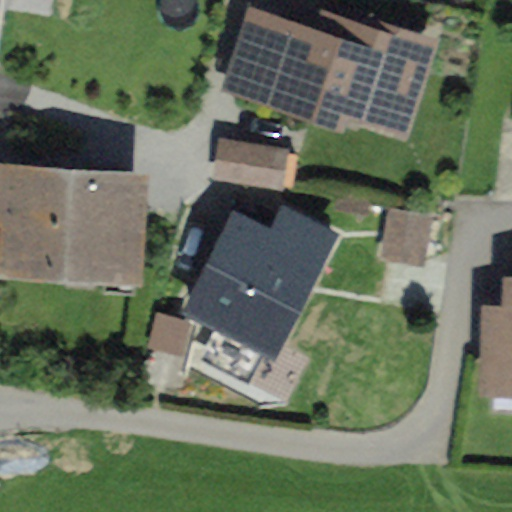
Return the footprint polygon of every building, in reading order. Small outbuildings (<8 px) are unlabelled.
[(310,126),(314,114),(398,144),(427,61),(321,24),(315,39),(250,17),(222,95),(310,126)] [(285,151),(237,146),(235,175),(283,179),(285,151)] [(138,181),(0,174),(0,177),(0,276),(132,284),(138,181)] [(190,315),(275,357),(334,241),(281,215),(270,238),(237,221),(190,315)] [(438,220),(399,215),(393,257),(432,262),(438,220)] [(484,398),(511,398),(511,289),(505,289),(505,316),(485,315),(484,398)]
